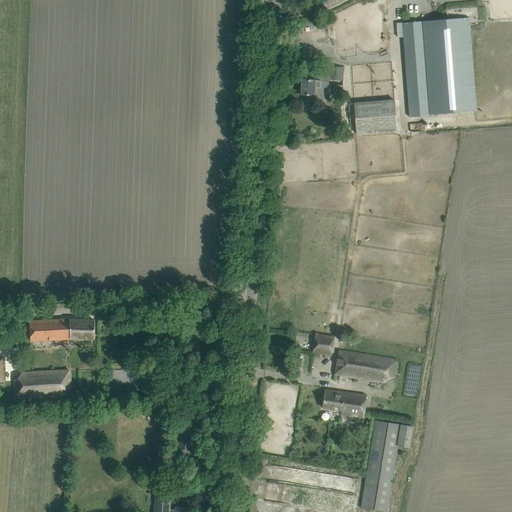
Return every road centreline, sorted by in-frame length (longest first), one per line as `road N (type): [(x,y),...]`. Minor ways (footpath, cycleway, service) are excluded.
road 1 (unclassified): [(248,297),(264,21)]
road 2 (unclassified): [(0,309),(248,297)]
road 3 (unclassified): [(231,511),(248,297)]
